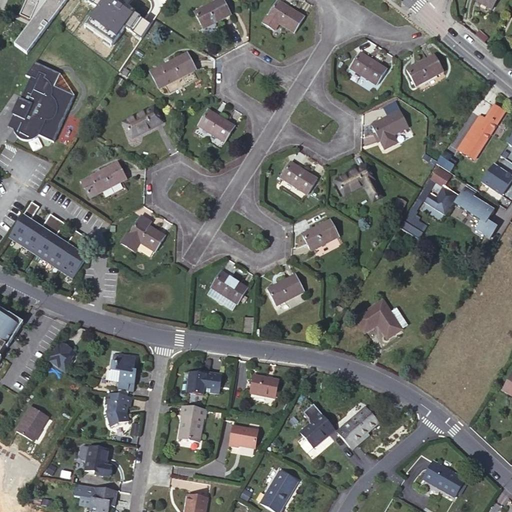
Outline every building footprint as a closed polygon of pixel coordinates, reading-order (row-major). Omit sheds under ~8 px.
[(28,0),(21,16),(31,22),(32,20),(34,22),(16,46),(28,55),(68,0),(28,0)] [(230,15),(221,0),(217,0),(194,13),(203,30),(230,15)] [(497,0),(473,0),(482,5),(480,10),(486,13),(490,10),(492,11),(497,0)] [(281,6),(283,4),(277,1),(262,24),(274,32),(278,24),(294,34),(304,18),(286,7),(285,10),(281,6)] [(186,53),(169,62),(170,64),(167,66),(165,64),(149,73),(158,90),(195,70),(186,53)] [(365,60),(366,58),(359,54),(349,69),(377,86),(386,70),(370,60),(369,62),(365,60)] [(442,72),(433,56),(406,71),(415,87),(442,72)] [(30,74),(25,85),(20,96),(22,98),(21,100),(17,98),(10,111),(13,113),(10,119),(12,121),(16,120),(17,124),(12,126),(15,132),(16,133),(19,135),(20,136),(23,137),(24,138),(28,138),(30,137),(33,137),(34,136),(37,134),(38,132),(41,129),(42,125),(40,124),(43,116),(46,117),(48,118),(50,117),(52,117),(53,115),(55,113),(56,111),(57,107),(57,105),(57,102),(56,101),(55,98),(54,96),(53,95),(51,93),(51,92),(51,88),(51,83),(49,80),(48,79),(46,77),(43,75),(44,73),(42,72),(41,71),(38,70),(37,69),(34,76),(30,74)] [(503,113),(493,106),(483,122),(477,118),(457,150),(474,160),(503,113)] [(161,122),(155,110),(145,115),(144,113),(124,123),(132,137),(161,122)] [(213,117),(214,115),(207,111),(197,126),(225,143),(234,128),(217,117),(216,120),(213,117)] [(398,111),(382,120),(383,122),(379,124),(378,122),(371,126),(380,142),(381,142),(385,149),(397,142),(393,135),(408,127),(398,111)] [(449,158),(451,155),(444,151),(435,165),(449,173),(454,166),(447,162),(449,158)] [(117,163),(100,172),(101,174),(97,176),(96,174),(81,182),(90,199),(126,179),(117,163)] [(317,180),(290,163),(280,178),(307,196),(317,180)] [(373,179),(365,166),(336,181),(344,196),(364,185),(373,202),(381,197),(372,180),(373,179)] [(511,178),(494,166),(482,184),(501,196),(511,178)] [(422,210),(440,221),(452,202),(456,195),(444,187),(450,177),(437,170),(410,212),(415,216),(417,212),(416,211),(422,202),(426,204),(422,210)] [(487,222),(494,212),(473,198),(476,194),(466,187),(459,197),(456,195),(452,202),(466,212),(465,213),(472,217),(467,226),(479,234),(489,240),(496,228),(491,225),(487,222)] [(404,206),(395,201),(391,210),(400,214),(404,206)] [(39,208),(31,203),(9,236),(72,277),(85,258),(79,254),(88,240),(74,231),(65,245),(53,237),(63,224),(50,215),(41,229),(30,222),(39,208)] [(404,222),(420,232),(426,222),(415,216),(410,212),(404,222)] [(143,226),(147,220),(141,216),(128,236),(154,253),(165,237),(148,226),(147,229),(143,226)] [(338,238),(329,221),(302,235),(311,252),(338,238)] [(400,229),(416,238),(420,232),(404,222),(400,229)] [(414,241),(416,238),(400,229),(398,231),(414,241)] [(211,289),(207,296),(232,311),(236,305),(237,306),(247,289),(221,273),(211,289)] [(303,293),(295,276),(267,290),(275,307),(303,293)] [(392,318),(382,302),(355,319),(364,333),(377,325),(386,339),(400,330),(392,318)] [(8,316),(0,310),(0,359),(0,358),(0,355),(5,348),(7,349),(23,324),(8,315),(8,316)] [(398,314),(392,318),(400,330),(406,326),(398,314)] [(60,342),(47,361),(63,372),(68,365),(76,354),(60,342)] [(118,382),(116,389),(133,392),(134,385),(136,371),(133,371),(136,357),(119,354),(118,355),(112,354),(108,380),(118,382)] [(206,373),(190,371),(188,381),(183,381),(181,391),(203,395),(204,391),(220,393),(222,374),(207,371),(206,373)] [(511,373),(502,391),(511,396),(511,373)] [(280,381),(254,375),(250,393),(276,399),(280,381)] [(132,397),(106,393),(104,403),(107,403),(105,413),(110,426),(127,420),(126,411),(126,406),(131,406),(132,397)] [(207,409),(182,405),(181,414),(184,414),(183,421),(181,421),(178,438),(198,442),(203,418),(205,418),(207,409)] [(335,431),(313,405),(303,413),(308,419),(309,423),(310,424),(300,433),(313,449),(335,431)] [(47,417),(30,408),(15,431),(31,441),(37,432),(38,432),(47,417)] [(349,448),(366,432),(377,423),(365,408),(336,433),(349,448)] [(258,431),(232,426),(229,446),(238,448),(238,446),(255,449),(258,431)] [(349,448),(350,450),(368,435),(366,432),(349,448)] [(95,473),(110,475),(111,467),(106,466),(107,463),(104,462),(105,458),(108,458),(109,451),(89,447),(83,446),(80,448),(79,457),(80,459),(86,460),(84,471),(95,473)] [(432,462),(424,475),(441,485),(440,489),(454,497),(464,480),(432,462)] [(193,475),(194,470),(174,467),(173,472),(193,475)] [(278,511),(297,482),(279,471),(260,504),(272,511),(278,511)] [(441,485),(424,475),(422,479),(440,489),(441,485)] [(117,491),(93,487),(76,485),(74,498),(81,499),(91,501),(90,509),(89,511),(109,511),(107,510),(107,506),(110,507),(114,507),(117,491)] [(187,496),(184,511),(205,511),(207,500),(187,496)] [(91,501),(81,499),(79,507),(90,509),(91,501)]
